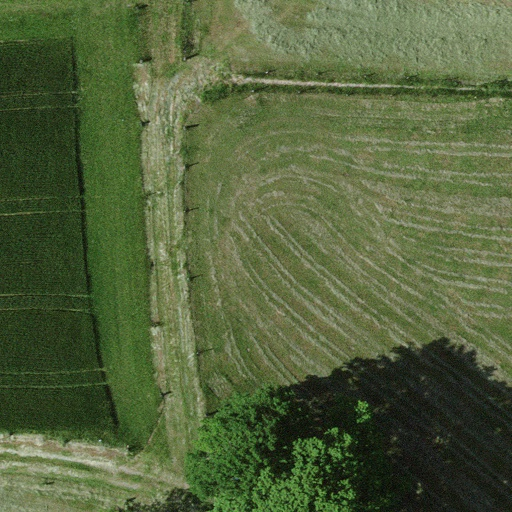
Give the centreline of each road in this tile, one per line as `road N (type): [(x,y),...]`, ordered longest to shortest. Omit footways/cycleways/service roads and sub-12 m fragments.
road 1 (track): [(120,474),(150,441),(171,376),(167,0)]
road 2 (track): [(167,75),(511,99)]
road 3 (track): [(213,511),(120,474),(0,458)]
